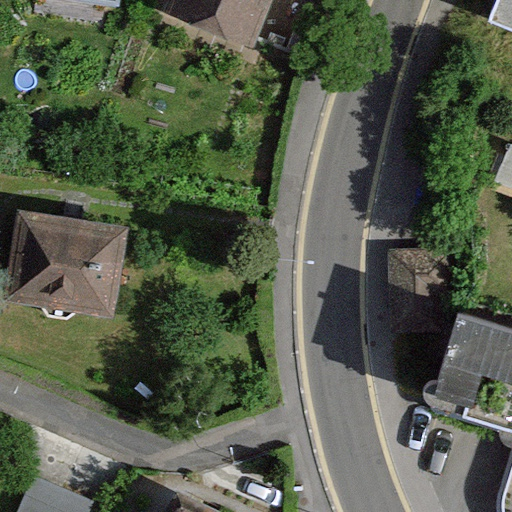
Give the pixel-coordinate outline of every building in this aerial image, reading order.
[(171,0),(166,14),(256,51),(277,0),(171,0)] [(511,0),(496,0),(489,19),(511,27),(511,0)] [(30,205),(16,295),(45,301),(52,312),(78,316),(89,306),(130,312),(144,220),(30,205)] [(442,246),(388,249),(393,333),(447,330),(442,246)] [(511,511),(511,329),(456,313),(430,402),(511,427),(511,455),(502,487),(499,502),(501,511),(511,511)] [(37,473),(21,511),(85,511),(92,494),(37,473)] [(146,511),(198,511),(156,492),(146,511)]
